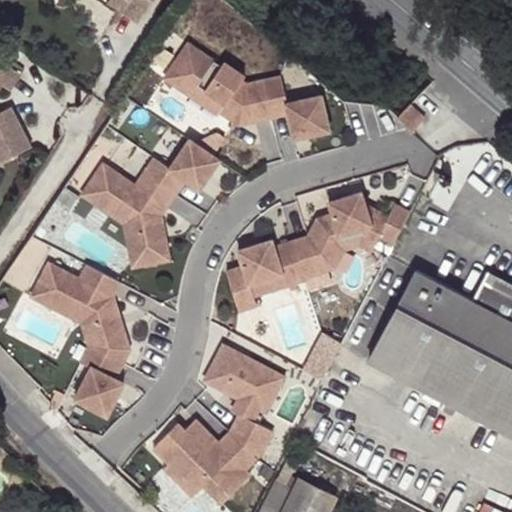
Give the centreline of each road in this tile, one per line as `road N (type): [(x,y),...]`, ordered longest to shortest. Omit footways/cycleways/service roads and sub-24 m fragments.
road 1 (unclassified): [(82,478),(171,392),(223,231),(270,186),(320,165),(415,144),(488,81)]
road 2 (tertiary): [(394,0),(488,81)]
